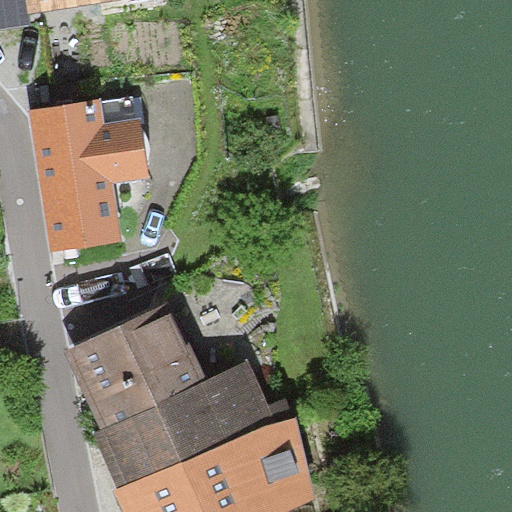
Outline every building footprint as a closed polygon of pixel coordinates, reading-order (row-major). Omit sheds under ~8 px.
[(0,0),(0,31),(29,28),(27,14),(24,0),(0,0)] [(24,0),(27,14),(125,0),(24,0)] [(33,112),(51,253),(122,244),(114,185),(151,180),(144,124),(135,125),(132,100),(33,112)] [(103,433),(211,386),(174,307),(67,355),(103,433)] [(211,386),(103,433),(96,437),(121,494),(274,428),(249,370),(211,386)] [(303,511),(316,506),(297,423),(274,428),(121,494),(118,495),(124,511),(303,511)]
